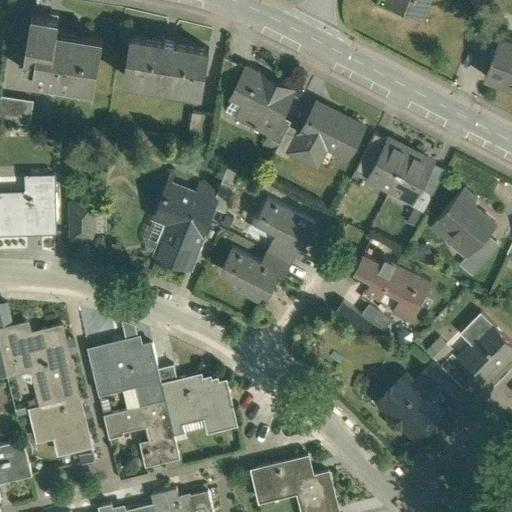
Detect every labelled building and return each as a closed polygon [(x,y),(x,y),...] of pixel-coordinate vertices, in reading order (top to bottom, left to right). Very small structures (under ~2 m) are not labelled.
[(395,0),(423,11),(427,0),(395,0)] [(503,17),(481,9),(473,30),(495,38),(503,17)] [(81,40),(56,36),(60,16),(33,12),(24,62),(35,64),(34,74),(94,85),(93,91),(94,91),(104,35),(83,32),(81,40)] [(210,47),(132,34),(125,75),(203,88),(210,47)] [(511,37),(501,34),(486,75),(511,84),(511,37)] [(242,62),(226,54),(221,83),(230,88),(242,62)] [(262,71),(248,64),(234,93),(246,99),(238,113),(272,131),(293,87),(278,80),(278,81),(262,73),(262,71)] [(35,98),(2,93),(0,106),(0,120),(31,123),(35,98)] [(318,100),(316,99),(302,128),(292,147),(293,148),(315,159),(324,141),(349,154),(365,124),(339,110),(338,111),(318,101),(318,100)] [(216,113),(193,110),(190,132),(212,135),(216,113)] [(290,122),(277,148),(289,155),(293,148),(292,147),(302,128),(290,122)] [(376,130),(357,167),(370,173),(389,137),(376,130)] [(412,148),(389,137),(370,173),(393,185),(412,148)] [(412,148),(393,185),(416,197),(422,185),(434,160),(412,148)] [(447,166),(434,160),(422,185),(435,191),(447,166)] [(230,162),(219,190),(220,190),(214,205),(226,210),(243,167),(230,162)] [(32,174),(33,194),(0,194),(0,211),(0,230),(56,229),(55,173),(32,174)] [(194,200),(166,188),(156,212),(172,219),(167,233),(159,252),(190,264),(214,205),(220,190),(219,190),(201,183),(194,200)] [(466,183),(432,222),(445,234),(467,254),(497,221),(473,200),(478,194),(466,183)] [(318,219),(270,195),(259,216),(279,226),(268,248),(293,261),(301,247),(296,244),(300,236),(307,239),(318,219)] [(97,236),(96,200),(72,200),(73,236),(97,236)] [(172,219),(156,212),(150,227),(167,233),(172,219)] [(445,234),(436,226),(430,233),(439,240),(445,234)] [(262,259),(234,245),(224,265),(245,275),(240,286),(260,297),(266,286),(272,288),(281,270),(287,273),(293,261),(268,248),(262,259)] [(432,279),(385,255),(382,260),(365,251),(356,268),(372,277),(366,287),(381,295),(389,281),(404,288),(394,309),(412,318),(432,279)] [(362,311),(345,299),(337,310),(366,331),(374,320),(362,311)] [(393,317),(370,301),(362,311),(374,320),(385,328),(393,317)] [(511,351),(511,337),(481,308),(465,325),(477,337),(459,355),(458,356),(474,372),(484,381),(511,351)] [(62,324),(31,331),(28,320),(10,324),(20,365),(36,362),(46,402),(79,394),(62,324)] [(20,365),(10,324),(0,326),(0,337),(9,373),(21,369),(20,365)] [(9,373),(0,337),(0,376),(9,374),(9,373)] [(154,342),(141,345),(139,338),(128,341),(127,339),(101,345),(102,347),(111,384),(140,377),(146,401),(141,402),(141,403),(167,397),(160,366),(154,342)] [(102,347),(90,349),(90,347),(89,348),(100,393),(112,390),(111,384),(102,347)] [(474,372),(458,356),(459,355),(454,350),(441,362),(463,384),(474,372)] [(459,385),(433,360),(422,371),(424,373),(444,393),(448,396),(459,385)] [(219,374),(204,377),(202,370),(178,376),(175,362),(160,366),(167,397),(174,424),(206,417),(209,431),(240,423),(228,375),(220,377),(219,374)] [(416,382),(406,372),(385,394),(398,406),(393,411),(392,414),(392,418),(394,421),(397,423),(400,423),(403,421),(417,435),(443,409),(436,402),(416,382)] [(444,393),(424,373),(416,382),(436,402),(444,393)] [(46,402),(31,406),(36,426),(53,422),(60,451),(91,444),(79,394),(46,402)] [(141,403),(106,412),(111,435),(125,432),(125,429),(148,424),(151,437),(141,440),(147,463),(181,455),(174,424),(167,397),(141,403)] [(24,437),(0,442),(0,498),(2,498),(0,491),(0,480),(33,473),(24,437)] [(314,472),(309,453),(245,469),(245,470),(253,468),(261,498),(265,498),(264,496),(262,497),(261,492),(283,486),(285,493),(299,489),(304,511),(340,511),(329,468),(314,472)] [(192,495),(181,498),(178,486),(153,492),(157,511),(215,511),(210,489),(192,493),(192,495)] [(157,511),(155,501),(115,511),(112,501),(100,504),(101,511),(157,511)]
